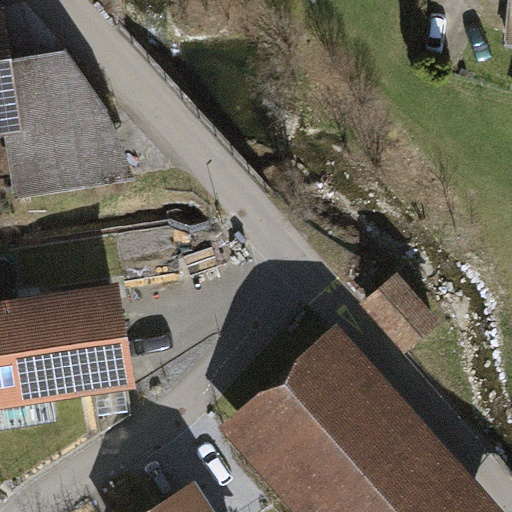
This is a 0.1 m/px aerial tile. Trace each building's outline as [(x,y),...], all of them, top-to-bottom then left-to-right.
[(511,49),(511,0),(507,0),(503,48),(511,49)] [(0,134),(6,133),(17,201),(136,182),(64,55),(10,64),(2,14),(0,10),(0,134)] [(397,278),(363,310),(407,355),(440,323),(397,278)] [(115,288),(0,306),(0,412),(131,392),(115,288)] [(511,511),(511,510),(337,315),(223,416),(308,511),(511,511)] [(224,511),(197,470),(132,511),(224,511)]
